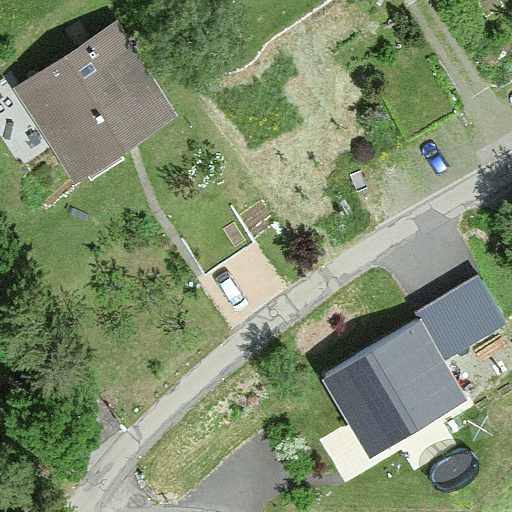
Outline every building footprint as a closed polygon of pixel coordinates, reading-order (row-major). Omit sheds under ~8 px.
[(22,87),(76,169),(169,109),(115,27),(22,87)] [(428,59),(403,73),(432,123),(457,108),(428,59)] [(432,123),(403,73),(378,87),(407,137),(432,123)] [(255,239),(231,204),(181,237),(205,273),(255,239)] [(419,317),(325,373),(371,450),(464,393),(419,317)]
